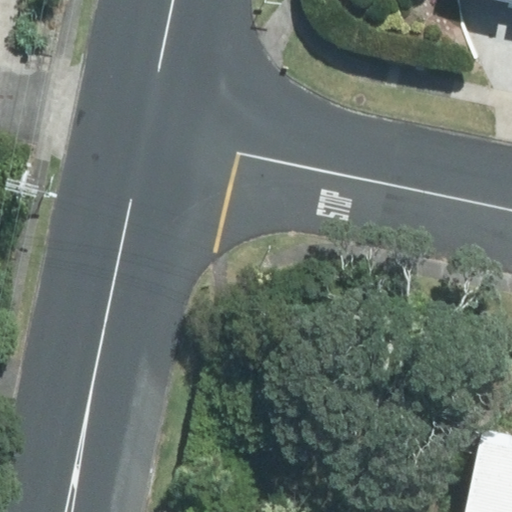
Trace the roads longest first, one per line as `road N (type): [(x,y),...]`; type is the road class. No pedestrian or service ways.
road 1 (secondary): [(65,511),(140,135)]
road 2 (residential): [(511,208),(140,135)]
road 3 (secondary): [(140,135),(170,0)]
